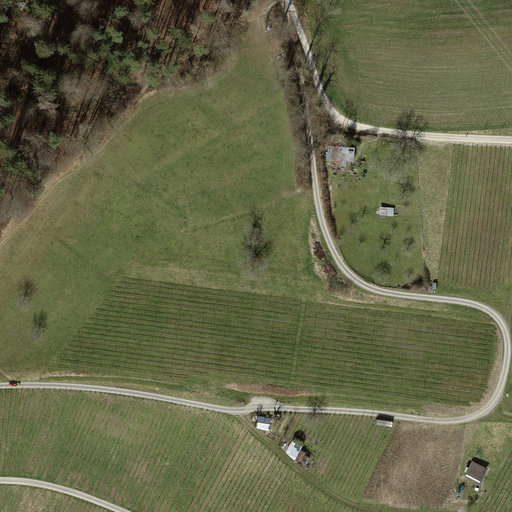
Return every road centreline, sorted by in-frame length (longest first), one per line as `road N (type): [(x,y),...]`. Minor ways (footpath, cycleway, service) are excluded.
road 1 (track): [(0,385),(75,386),(231,410),(437,420),(486,411)]
road 2 (track): [(504,325),(476,303),(376,290),(340,262),(318,200),(285,0)]
road 3 (track): [(0,225),(24,190),(162,72),(276,0)]
road 4 (track): [(511,139),(340,121),(328,109),(287,0)]
road 5 (track): [(231,410),(330,494),(365,511)]
road 6 (track): [(122,511),(80,494),(0,480)]
